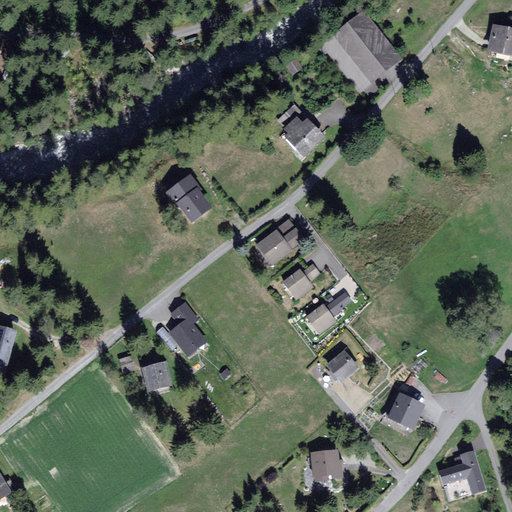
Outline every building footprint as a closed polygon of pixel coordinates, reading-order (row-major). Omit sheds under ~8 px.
[(400,58),(365,15),(326,47),(360,90),(400,58)] [(511,29),(495,26),(490,52),(511,56),(511,29)] [(288,138),(304,156),(324,138),(309,121),(303,126),(298,120),(287,129),(292,134),(288,138)] [(194,222),(210,209),(196,191),(199,188),(190,178),(169,195),(178,206),(181,205),(194,222)] [(288,222),(257,246),(272,265),(303,242),(288,222)] [(319,274),(313,267),(303,275),(301,272),(285,283),(297,299),(312,288),(308,283),(319,274)] [(351,302),(346,295),(327,310),(324,306),(308,318),(321,334),(336,322),(332,317),(351,302)] [(197,320),(186,305),(173,315),(182,326),(172,334),(189,355),(205,342),(192,325),(197,320)] [(16,332),(0,327),(0,374),(4,376),(16,332)] [(327,368),(342,385),(361,369),(346,352),(327,368)] [(134,369),(131,358),(121,360),(124,371),(134,369)] [(166,365),(144,371),(150,393),(172,388),(166,365)] [(427,405),(400,393),(389,418),(415,430),(427,405)] [(338,452),(311,455),(314,483),(341,480),(338,452)] [(484,491),(474,454),(457,459),(460,468),(442,473),(445,485),(469,478),(473,494),(484,491)] [(0,474),(0,500),(11,494),(0,474)]
